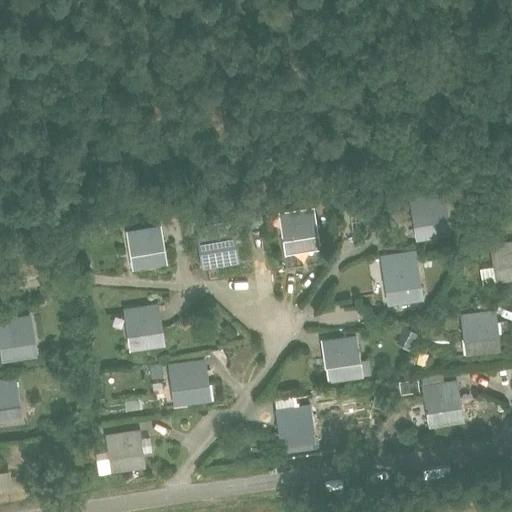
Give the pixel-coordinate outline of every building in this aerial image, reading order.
[(409,191),(415,229),(449,223),(442,186),(409,191)] [(278,201),(284,241),(320,236),(314,196),(278,201)] [(195,216),(202,255),(237,249),(231,210),(195,216)] [(125,219),(131,259),(166,254),(160,214),(125,219)] [(511,229),(486,234),(494,276),(511,272),(511,229)] [(415,243),(380,247),(386,293),(421,289),(415,243)] [(163,294),(127,300),(133,339),(168,333),(163,294)] [(494,300),(459,304),(463,343),(498,339),(494,300)] [(32,308),(0,312),(0,340),(2,353),(38,348),(32,308)] [(411,343),(421,326),(409,320),(400,336),(411,343)] [(361,328),(323,333),(329,375),(367,370),(361,328)] [(431,346),(419,342),(415,354),(427,358),(431,346)] [(177,396),(212,391),(207,352),(172,357),(177,396)] [(433,417),(466,412),(461,374),(448,376),(447,366),(425,369),(433,417)] [(14,369),(0,371),(0,412),(21,410),(14,369)] [(418,380),(417,371),(406,372),(407,382),(418,380)] [(273,403),(280,445),(316,439),(309,397),(273,403)] [(140,425),(105,430),(108,453),(96,454),(99,471),(146,465),(140,425)] [(62,426),(49,428),(51,442),(64,440),(62,426)] [(12,470),(0,471),(2,482),(13,480),(12,470)]
